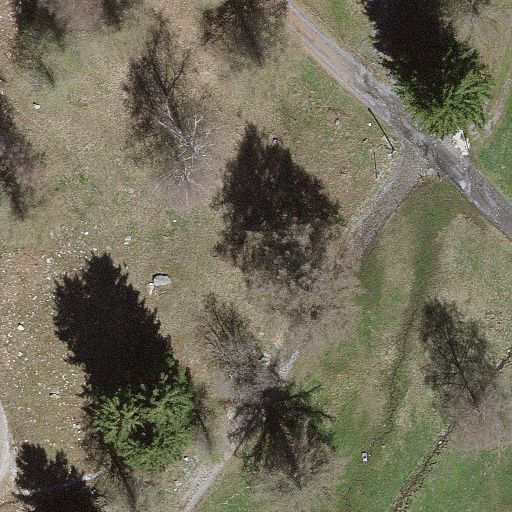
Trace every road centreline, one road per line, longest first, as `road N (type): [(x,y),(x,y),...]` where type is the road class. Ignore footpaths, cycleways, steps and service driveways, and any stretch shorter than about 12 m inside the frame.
road 1 (track): [(408,145),(176,511)]
road 2 (track): [(255,0),(511,243)]
road 3 (track): [(436,172),(503,105),(511,68)]
